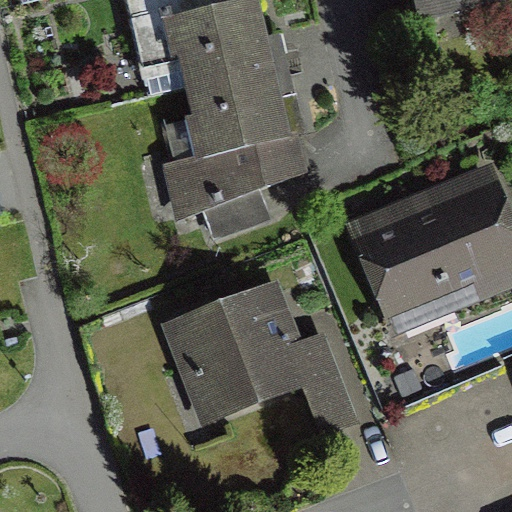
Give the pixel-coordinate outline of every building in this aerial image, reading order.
[(223,0),(128,0),(145,66),(180,58),(189,89),(267,69),(252,1),(225,8),(223,0)] [(421,0),(424,9),(465,0),(421,0)] [(267,69),(189,89),(206,157),(165,167),(177,215),(201,209),(207,235),(266,221),(257,185),(304,174),(294,137),(284,139),(267,69)] [(511,240),(485,173),(352,228),(392,325),(511,276),(511,240)] [(270,289),(169,329),(188,375),(169,383),(185,425),(302,378),(324,432),(352,420),(319,339),(294,348),(270,289)]
